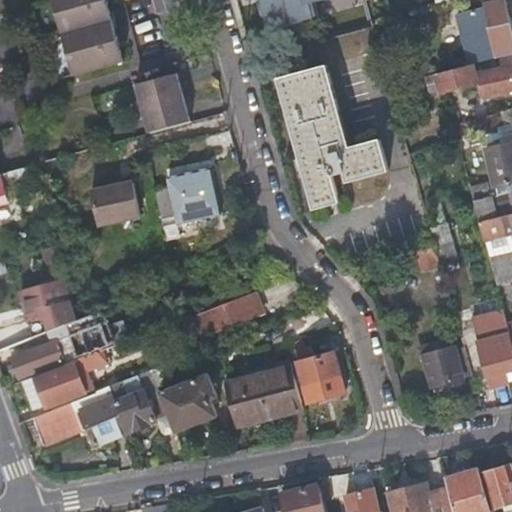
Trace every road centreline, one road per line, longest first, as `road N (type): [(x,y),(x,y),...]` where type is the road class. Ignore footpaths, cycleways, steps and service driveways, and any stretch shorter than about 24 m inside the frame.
road 1 (residential): [(223,0),(293,237),(359,326),(395,448)]
road 2 (residential): [(27,503),(395,448)]
